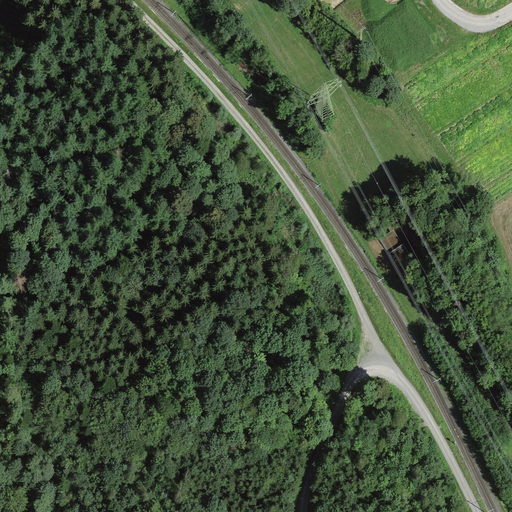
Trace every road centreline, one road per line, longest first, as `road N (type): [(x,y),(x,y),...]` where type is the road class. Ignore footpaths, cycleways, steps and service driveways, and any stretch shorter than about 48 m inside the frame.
road 1 (track): [(126,0),(264,147),(308,208),(378,347)]
road 2 (track): [(378,347),(429,413),(477,511)]
road 3 (track): [(416,285),(511,431)]
